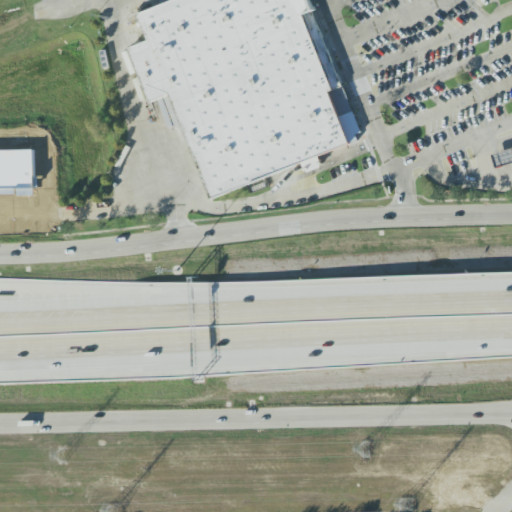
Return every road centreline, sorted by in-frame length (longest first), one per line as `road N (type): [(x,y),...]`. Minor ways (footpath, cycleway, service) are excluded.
road 1 (primary): [(511,218),(0,251)]
road 2 (motorway): [(0,344),(511,326)]
road 3 (primary): [(0,424),(511,412)]
road 4 (motorway): [(511,305),(192,317)]
road 5 (motorway): [(0,362),(216,338)]
road 6 (motorway): [(192,317),(0,304)]
road 7 (motorway): [(192,317),(0,324)]
